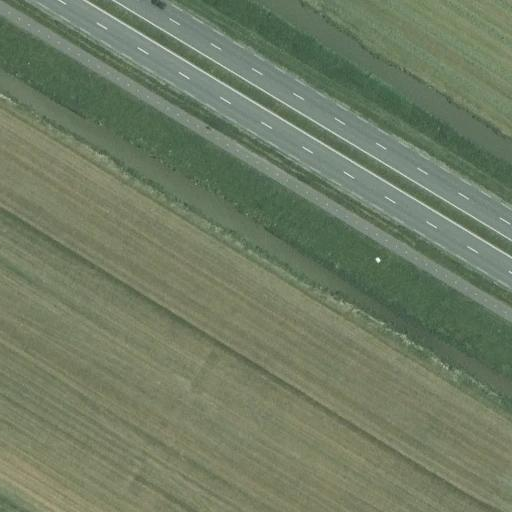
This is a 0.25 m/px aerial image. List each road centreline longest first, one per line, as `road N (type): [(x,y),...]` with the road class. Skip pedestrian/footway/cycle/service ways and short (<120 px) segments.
road 1 (primary): [(53,0),(511,275)]
road 2 (primary): [(511,226),(137,0)]
